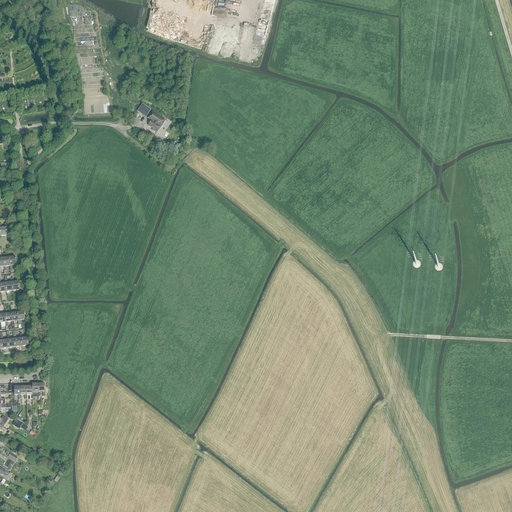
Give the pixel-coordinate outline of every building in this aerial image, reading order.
[(252,59),(259,60),(262,42),(258,41),(256,48),(254,47),(252,59)] [(151,111),(146,117),(151,121),(147,126),(152,129),(152,130),(156,133),(165,120),(151,111)] [(10,278),(11,283),(12,283),(13,291),(19,290),(18,282),(13,282),(13,278),(10,278)] [(4,279),(5,283),(6,292),(13,291),(12,283),(11,283),(7,283),(7,279),(4,279)] [(28,346),(27,337),(22,338),(22,333),(19,334),(20,338),(21,338),(22,346),(28,346)] [(15,347),(22,346),(21,338),(20,338),(16,339),(15,334),(13,335),(14,339),(15,347)] [(7,336),(7,340),(8,340),(9,348),(15,347),(14,339),(9,340),(9,335),(7,336)] [(8,340),(7,340),(3,341),(2,336),(0,336),(1,341),(2,349),(9,348),(8,340)] [(0,425),(1,426),(3,423),(5,424),(8,419),(3,415),(0,419),(0,425)] [(8,457),(15,461),(17,457),(10,453),(8,457)] [(8,461),(5,466),(10,469),(13,464),(8,461)]
